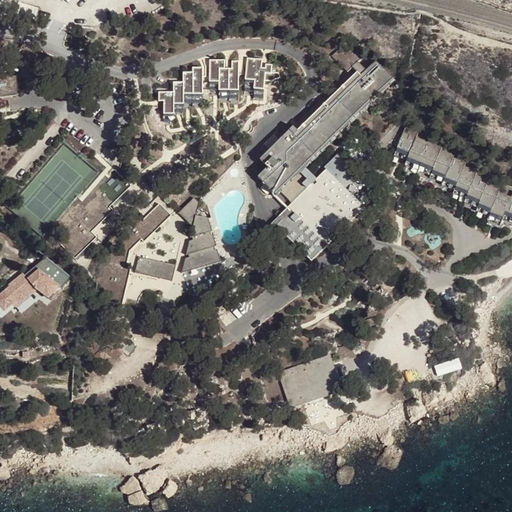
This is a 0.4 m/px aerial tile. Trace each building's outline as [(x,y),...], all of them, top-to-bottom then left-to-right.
[(19,3),(7,0),(0,0),(0,9),(16,14),(19,3)] [(65,36),(62,43),(69,45),(72,39),(65,36)] [(274,193),(296,171),(310,184),(271,222),(309,260),(362,209),(325,170),(318,177),(304,163),(391,78),(375,62),(365,71),(356,62),(359,60),(343,44),(330,56),(346,72),(350,68),(359,77),(289,146),(281,138),(259,160),(267,168),(257,177),(274,193)] [(52,74),(51,65),(35,67),(37,79),(44,78),(44,75),(52,74)] [(233,106),(199,71),(180,90),(214,125),(233,106)] [(0,97),(16,96),(14,77),(0,78),(0,97)] [(403,128),(394,152),(407,157),(405,162),(431,172),(430,174),(443,179),(442,182),(454,187),(453,190),(466,195),(464,199),(477,204),(476,208),(489,213),(488,217),(500,221),(502,216),(511,220),(511,192),(510,198),(497,193),(498,189),(485,184),(486,181),(474,175),(475,172),(462,167),(464,163),(451,158),(452,156),(439,150),(440,148),(414,138),(416,133),(403,128)] [(96,196),(75,217),(80,222),(58,242),(73,258),(94,238),(89,232),(111,211),(107,207),(129,186),(113,170),(91,191),(96,196)] [(190,227),(180,272),(218,262),(206,218),(194,215),(197,203),(192,198),(176,212),(190,227)] [(157,203),(117,242),(104,301),(120,304),(128,268),(124,266),(128,251),(139,239),(143,242),(169,215),(157,203)] [(137,257),(133,272),(170,281),(173,265),(137,257)] [(21,274),(0,291),(0,302),(5,308),(10,303),(13,307),(35,290),(46,298),(47,298),(56,286),(37,270),(31,275),(26,279),(21,274)] [(27,270),(21,274),(26,279),(31,275),(27,270)] [(56,286),(47,298),(50,300),(59,289),(56,286)] [(329,355),(277,372),(289,409),(341,392),(329,355)] [(457,358),(433,367),(437,378),(461,369),(457,358)]
